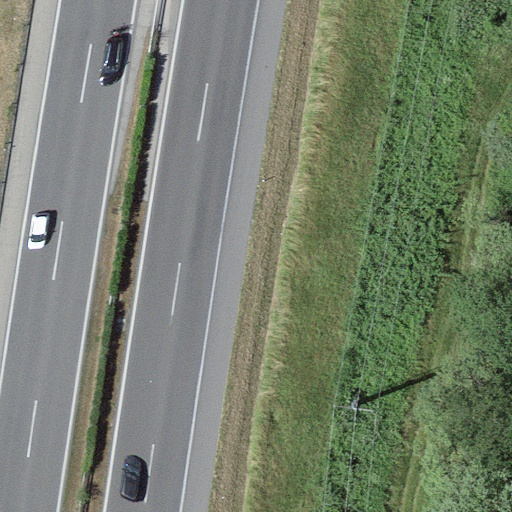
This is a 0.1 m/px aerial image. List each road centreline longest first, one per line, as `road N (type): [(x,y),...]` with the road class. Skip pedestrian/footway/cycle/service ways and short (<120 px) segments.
road 1 (motorway): [(99,0),(21,511)]
road 2 (motorway): [(145,511),(222,0)]
